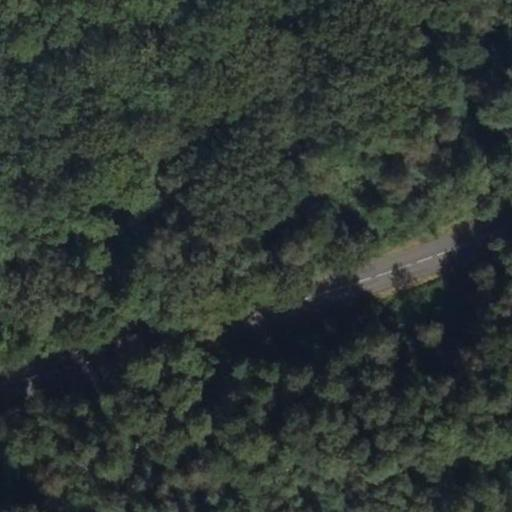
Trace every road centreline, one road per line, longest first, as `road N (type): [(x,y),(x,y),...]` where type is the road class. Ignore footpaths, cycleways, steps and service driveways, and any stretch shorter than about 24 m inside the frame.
road 1 (tertiary): [(511,201),(368,273),(0,369)]
road 2 (track): [(221,0),(368,273)]
